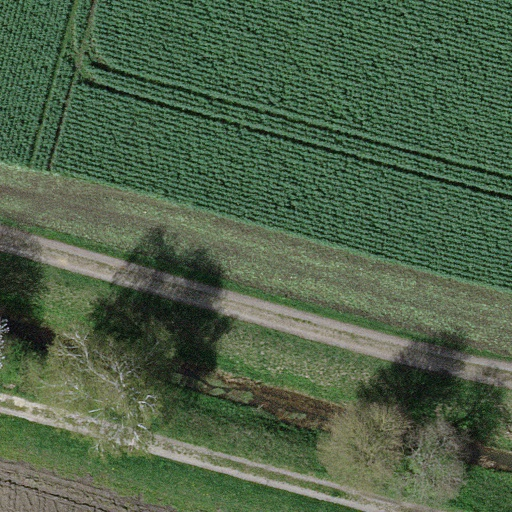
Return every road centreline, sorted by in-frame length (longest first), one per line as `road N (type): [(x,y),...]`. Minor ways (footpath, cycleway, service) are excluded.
road 1 (track): [(0,250),(418,370),(511,388)]
road 2 (track): [(0,407),(391,511)]
